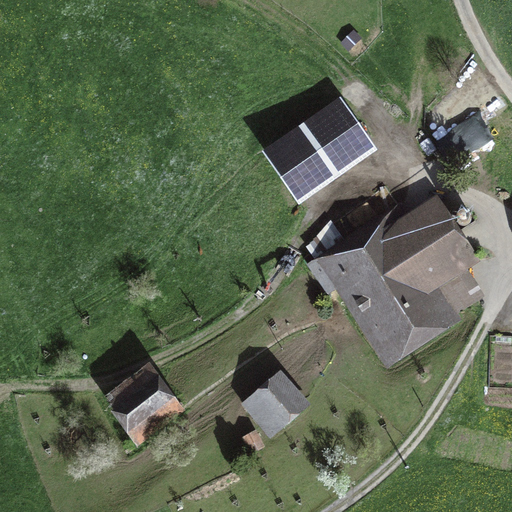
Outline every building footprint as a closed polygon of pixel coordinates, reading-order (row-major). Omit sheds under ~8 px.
[(354,31),(342,43),(349,50),(361,38),(354,31)] [(340,100),(266,151),(300,200),(374,149),(340,100)] [(410,224),(398,206),(308,265),(325,291),(343,280),(391,353),(461,307),(443,280),(472,261),(437,207),(410,224)] [(161,397),(146,377),(114,402),(140,435),(171,410),(165,401),(169,398),(166,393),(161,397)] [(274,435),(301,407),(280,384),(265,400),(256,392),(245,404),(274,435)] [(245,440),(251,452),(263,446),(257,434),(245,440)]
